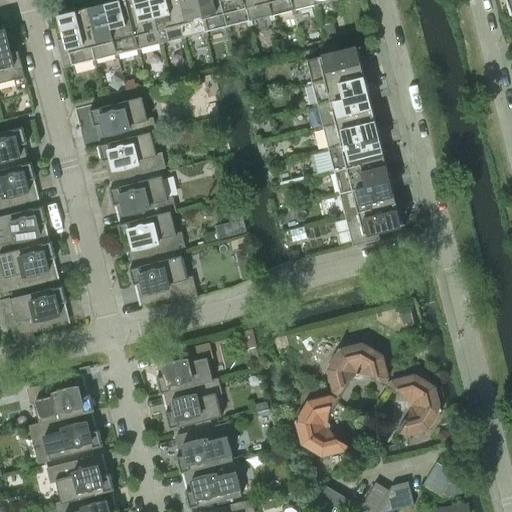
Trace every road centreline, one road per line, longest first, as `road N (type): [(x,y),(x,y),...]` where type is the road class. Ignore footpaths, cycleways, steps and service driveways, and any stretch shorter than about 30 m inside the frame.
road 1 (residential): [(111,337),(25,0)]
road 2 (residential): [(111,337),(440,243)]
road 3 (residential): [(380,0),(440,243)]
road 4 (residential): [(440,243),(490,445)]
road 5 (residential): [(156,511),(111,337)]
road 6 (residential): [(340,481),(490,445)]
road 7 (residential): [(511,141),(476,0)]
